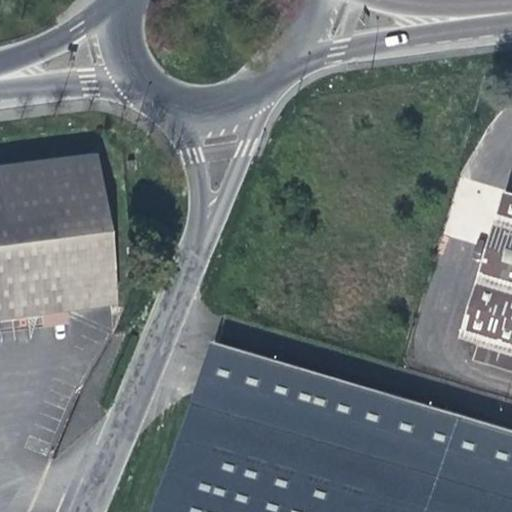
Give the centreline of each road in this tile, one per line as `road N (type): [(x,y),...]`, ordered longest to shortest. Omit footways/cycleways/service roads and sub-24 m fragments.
road 1 (unclassified): [(206,236),(89,511)]
road 2 (tertiary): [(289,58),(485,16)]
road 3 (unclassified): [(206,236),(271,77)]
road 4 (unclassified): [(170,103),(191,151),(206,236)]
road 5 (tertiary): [(0,82),(138,78)]
road 6 (tertiary): [(116,8),(0,74)]
